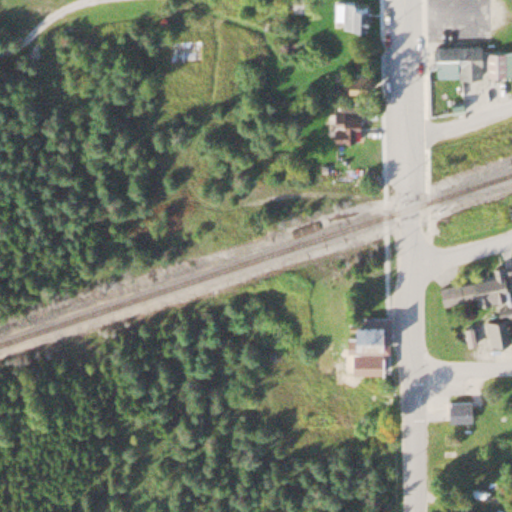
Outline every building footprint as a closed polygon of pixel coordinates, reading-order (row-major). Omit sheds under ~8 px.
[(366,0),(339,0),(339,25),(366,25),(366,0)] [(432,44),(433,75),(478,74),(477,43),(432,44)] [(329,110),(329,135),(355,135),(355,110),(329,110)] [(436,281),(439,299),(473,295),(474,299),(506,295),(504,279),(508,278),(507,268),(501,269),(500,261),(491,262),(492,274),(436,281)] [(496,314),(483,315),(487,340),(509,337),(505,311),(511,310),(511,301),(495,304),(496,314)] [(382,318),(345,318),(345,341),(382,341),(382,318)] [(469,397),(444,397),(444,417),(469,417),(469,397)]
